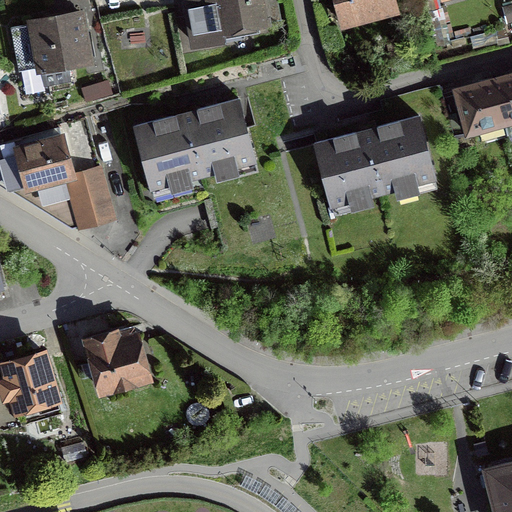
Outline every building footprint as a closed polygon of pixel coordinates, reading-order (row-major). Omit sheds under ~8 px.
[(226,33),(225,28),(283,16),(279,0),(182,0),(192,41),(226,33)] [(401,8),(399,0),(334,0),(341,23),(401,8)] [(511,1),(501,4),(506,21),(511,19),(511,1)] [(38,65),(38,67),(42,66),(45,83),(72,79),(70,64),(76,63),(75,59),(95,56),(86,2),(26,12),(27,20),(10,23),(17,68),(38,65)] [(400,57),(396,42),(387,45),(390,59),(400,57)] [(511,73),(495,78),(488,80),(456,89),(469,135),(511,123),(511,73)] [(258,158),(242,97),(186,112),(134,125),(150,185),(152,185),(154,195),(193,185),(191,177),(216,171),(218,179),(239,173),(236,163),(258,158)] [(438,177),(421,114),(368,129),(315,143),(331,205),(438,177)] [(83,117),(0,138),(0,183),(71,227),(117,214),(102,158),(95,160),(83,117)] [(113,157),(108,138),(99,140),(104,159),(113,157)] [(99,390),(150,375),(137,332),(114,339),(113,335),(111,331),(84,339),(99,390)] [(24,422),(62,411),(57,395),(63,393),(47,340),(0,353),(0,358),(3,370),(0,370),(0,388),(2,395),(9,393),(13,408),(19,406),(24,422)] [(511,511),(511,461),(484,468),(494,511),(511,511)]
